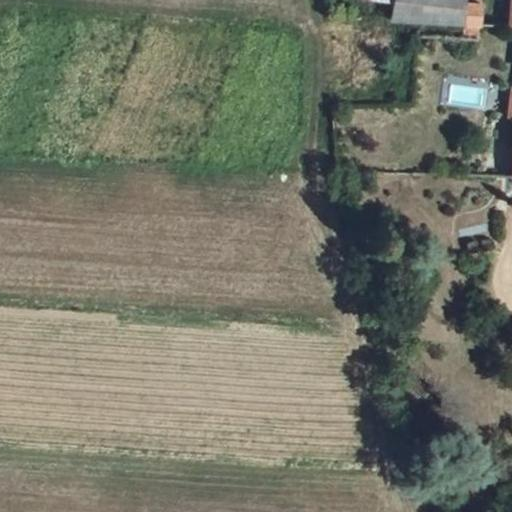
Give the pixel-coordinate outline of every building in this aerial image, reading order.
[(355,0),(324,0),(325,19),(355,22),(356,18),(355,0)] [(387,0),(384,0),(355,0),(356,18),(389,22),(387,0)] [(389,22),(416,24),(456,24),(469,24),(477,2),(472,0),(386,0),(387,0),(389,22)] [(511,0),(504,0),(499,24),(511,24),(511,0)] [(469,24),(456,24),(455,39),(470,40),(469,24)]
